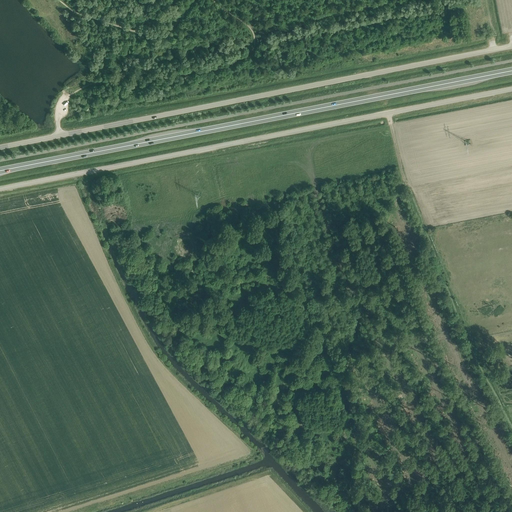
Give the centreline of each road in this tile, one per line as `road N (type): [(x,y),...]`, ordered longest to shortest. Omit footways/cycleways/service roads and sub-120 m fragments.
road 1 (unclassified): [(0,147),(511,46)]
road 2 (trunk): [(0,170),(511,69)]
road 3 (unclassified): [(0,189),(511,89)]
road 4 (track): [(57,122),(65,99),(89,84),(211,69),(250,52),(252,30),(211,0)]
road 5 (track): [(191,0),(171,29),(151,35),(58,0)]
